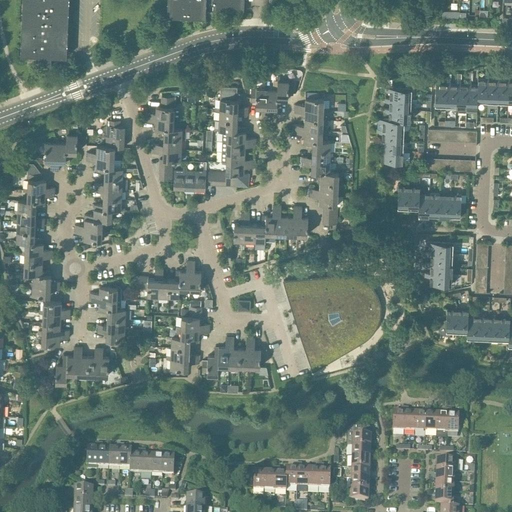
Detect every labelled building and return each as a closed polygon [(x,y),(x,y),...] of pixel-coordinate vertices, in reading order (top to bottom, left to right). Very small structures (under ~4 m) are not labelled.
[(22,0),(20,54),(35,55),(35,63),(50,63),(51,56),(66,56),(68,0),(167,0),(166,15),(205,17),(206,1),(213,2),(213,9),(244,11),(243,0),(22,0)] [(478,101),(487,101),(488,75),(485,75),(485,79),(478,79),(477,107),(478,101)] [(489,79),(489,75),(488,75),(487,101),(498,102),(499,75),(495,75),(495,80),(489,79)] [(499,80),(499,75),(498,102),(508,102),(509,76),(505,76),(505,80),(499,80)] [(436,79),(434,105),(445,106),(446,79),(446,84),(440,83),(440,79),(436,79)] [(445,106),(456,106),(457,79),(456,79),(456,84),(450,84),(450,79),(446,79),(445,106)] [(466,106),(467,80),(467,85),(460,84),(461,80),(457,79),(456,106),(456,112),(466,112),(466,106)] [(471,85),(471,80),(467,80),(466,106),(477,107),(478,79),(477,85),(471,85)] [(288,94),(293,94),(293,82),(277,81),(277,90),(276,107),(281,108),(281,99),(287,99),(288,94)] [(265,117),(266,85),(265,85),(265,89),(251,89),(250,101),(256,101),(255,107),(262,107),(261,117),(265,117)] [(266,85),(265,117),(269,118),(270,107),(276,107),(277,90),(269,89),(269,85),(266,85)] [(219,109),(248,110),(248,106),(238,106),(238,99),(237,99),(237,86),(220,86),(219,109)] [(384,98),(411,100),(411,89),(385,87),(384,92),(389,92),(389,98),(384,98)] [(294,104),(294,108),(327,109),(327,108),(323,107),(323,99),(305,98),(305,105),(294,104)] [(410,110),(411,100),(384,98),(384,102),(389,102),(389,108),(384,108),(384,109),(410,110)] [(145,112),(145,116),(173,118),(181,118),(181,108),(174,107),(174,102),(161,101),(161,106),(156,106),(156,112),(145,112)] [(294,108),(294,112),(294,113),(305,113),(304,119),(322,120),(323,111),(326,111),(327,109),(294,108)] [(219,109),(219,120),(237,120),(237,114),(248,115),(248,110),(219,109)] [(410,110),(384,109),(383,112),(388,113),(388,119),(404,120),(410,121),(410,110)] [(499,121),(507,122),(507,112),(502,112),(502,117),(499,117),(499,121)] [(145,116),(145,120),(155,121),(155,127),(173,128),(173,127),(173,118),(145,116)] [(382,129),(404,130),(404,120),(388,119),(377,118),(377,122),(382,123),(382,129)] [(294,125),(293,129),(326,130),(326,129),(322,128),(322,120),(304,119),(304,125),(294,125)] [(103,127),(102,131),(106,134),(106,136),(124,136),(124,126),(119,125),(120,120),(107,120),(107,125),(106,126),(103,127)] [(245,131),(246,127),(237,126),(237,120),(219,120),(218,130),(222,131),(227,131),(227,130),(245,131)] [(155,127),(155,131),(164,132),(164,138),(182,139),(182,128),(173,127),(173,128),(155,127)] [(293,129),(293,133),(304,134),(303,140),(321,141),(321,140),(322,132),(325,132),(326,130),(293,129)] [(403,141),(404,130),(382,129),(377,129),(377,133),(382,133),(381,139),(381,140),(403,141)] [(222,131),(222,141),(255,142),(255,138),(245,137),(245,131),(227,130),(227,131),(222,131)] [(77,147),(82,148),(82,135),(66,134),(66,143),(65,161),(69,161),(70,152),(76,152),(77,147)] [(114,147),(123,147),(124,136),(106,136),(106,146),(114,147)] [(54,169),(56,138),(54,138),(54,143),(45,142),(44,160),(50,160),(50,169),(54,169)] [(54,169),(58,170),(59,161),(65,161),(66,143),(58,143),(58,138),(56,138),(54,169)] [(163,144),(153,144),(153,148),(181,149),(182,139),(164,138),(163,144)] [(403,151),(403,141),(381,140),(381,139),(376,139),(376,143),(381,143),(381,150),(403,151)] [(303,140),(303,144),(312,145),(312,151),(330,152),(331,143),(334,143),(334,141),(331,141),(321,140),(321,141),(303,140)] [(222,141),(222,151),(244,152),(245,146),(255,146),(255,142),(222,141)] [(114,157),(114,147),(106,146),(96,145),(96,152),(87,151),(87,156),(114,157)] [(159,159),(159,164),(172,165),(172,160),(181,160),(181,149),(153,148),(153,152),(163,153),(163,159),(159,159)] [(402,162),(403,151),(381,150),(376,149),(376,154),(381,154),(381,161),(402,162)] [(221,162),(226,162),(254,163),(255,163),(255,159),(244,158),(244,152),(222,151),(221,162)] [(301,157),(301,161),(329,162),(335,162),(335,157),(330,156),(330,152),(312,151),(311,157),(301,157)] [(113,167),(114,167),(114,157),(87,156),(87,160),(96,160),(96,166),(113,167)] [(329,172),(329,162),(301,161),(301,165),(311,165),(311,172),(329,172)] [(195,171),(194,189),(205,189),(205,184),(210,184),(210,171),(206,171),(206,162),(203,162),(203,171),(195,171)] [(226,172),(231,173),(236,173),(236,179),(235,185),(241,186),(241,182),(248,183),(249,175),(249,173),(243,173),(244,167),(254,167),(255,163),(254,163),(226,162),(226,172)] [(174,170),(173,188),(184,188),(185,164),(183,164),(183,170),(174,170)] [(185,164),(184,188),(194,189),(195,171),(187,170),(187,164),(185,164)] [(96,166),(96,167),(95,171),(104,171),(104,178),(122,178),(122,170),(130,170),(130,168),(123,168),(123,167),(114,167),(113,167),(96,166)] [(54,191),(54,187),(45,187),(46,180),(41,180),(41,175),(34,174),(34,169),(29,169),(29,174),(28,174),(27,190),(54,191)] [(311,172),(310,176),(320,176),(319,182),(338,183),(338,175),(342,175),(342,173),(338,172),(329,172),(311,172)] [(95,188),(122,189),(127,189),(127,179),(122,178),(104,178),(104,184),(95,183),(95,188)] [(309,188),(308,192),(341,194),(341,192),(337,191),(338,183),(319,182),(319,188),(309,188)] [(408,212),(409,186),(398,186),(397,212),(401,212),(401,208),(407,208),(407,212),(408,212)] [(419,187),(409,186),(408,212),(411,213),(412,208),(418,208),(417,219),(418,219),(419,187)] [(428,219),(430,193),(420,192),(420,187),(419,187),(418,219),(422,219),(422,214),(428,215),(428,219)] [(121,199),(122,189),(95,188),(94,192),(104,192),(103,198),(121,199)] [(54,196),(54,191),(27,190),(27,200),(27,201),(45,202),(45,195),(54,196)] [(308,192),(308,197),(319,197),(319,203),(324,204),(323,209),(336,209),(337,196),(341,196),(341,194),(308,192)] [(440,193),(430,193),(428,219),(432,219),(432,215),(438,215),(438,220),(439,220),(440,193)] [(450,194),(440,193),(439,220),(443,220),(443,215),(449,215),(449,220),(450,194)] [(450,194),(449,220),(453,220),(453,216),(465,216),(465,203),(461,203),(461,194),(450,194)] [(121,199),(103,198),(103,204),(94,204),(94,208),(112,209),(121,210),(121,199)] [(44,206),(45,202),(27,201),(27,200),(18,200),(17,211),(35,212),(36,205),(44,206)] [(277,205),(273,205),(272,215),(266,215),(265,233),(276,234),(277,205)] [(281,205),(277,205),(276,234),(286,234),(287,216),(281,215),(281,205)] [(297,206),(293,205),(293,216),(287,216),(286,234),(296,234),(297,206)] [(302,206),(297,206),(296,234),(307,235),(308,216),(301,216),(302,206)] [(84,214),(84,218),(102,219),(102,220),(111,220),(112,209),(94,208),(93,214),(84,214)] [(17,211),(17,221),(44,222),(44,218),(35,218),(35,212),(17,211)] [(245,213),(241,212),(240,223),(234,222),(233,241),(244,241),(245,213)] [(249,213),(245,213),(244,241),(254,241),(255,223),(249,223),(249,213)] [(266,215),(261,215),(261,223),(255,223),(254,241),(265,242),(265,233),(266,215)] [(102,230),(102,220),(102,219),(84,218),(84,225),(75,224),(74,228),(102,230)] [(17,221),(16,232),(34,233),(35,226),(44,227),(44,222),(17,221)] [(102,230),(74,228),(74,233),(83,233),(83,240),(101,240),(102,230)] [(43,243),(43,239),(34,239),(34,233),(16,232),(16,242),(25,243),(43,243)] [(426,252),(452,253),(453,242),(426,241),(426,245),(431,245),(431,252),(426,251),(426,252)] [(25,243),(24,253),(51,254),(51,250),(43,250),(43,243),(25,243)] [(452,263),(452,253),(426,252),(426,256),(431,256),(430,262),(425,262),(452,263)] [(51,258),(51,254),(24,253),(24,263),(42,264),(42,258),(51,258)] [(179,288),(189,289),(191,261),(186,260),(186,271),(180,270),(179,288)] [(194,271),(195,261),(191,261),(189,289),(200,289),(201,271),(194,271)] [(451,274),(452,263),(425,262),(425,266),(430,266),(430,272),(425,272),(425,273),(451,274)] [(51,275),(51,270),(42,270),(42,264),(24,263),(23,274),(32,274),(51,275)] [(147,289),(147,296),(158,297),(159,268),(155,268),(154,278),(148,278),(148,276),(142,276),(142,289),(147,289)] [(159,268),(158,297),(168,297),(169,279),(163,279),(163,268),(159,268)] [(175,270),(175,279),(169,279),(168,297),(179,298),(179,288),(180,270),(175,270)] [(451,274),(425,273),(425,276),(430,277),(429,284),(451,284),(451,274)] [(32,274),(32,285),(59,286),(59,282),(50,281),(51,275),(32,274)] [(341,275),(283,280),(289,298),(295,298),(297,305),(294,306),(305,340),(307,344),(310,343),(312,350),(307,353),(313,371),(363,341),(368,337),(373,332),(376,327),(378,322),(380,317),(380,311),(380,306),(379,300),(376,294),(373,288),(368,283),(363,280),(357,277),(352,275),(346,275),(341,275)] [(59,290),(59,286),(32,285),(32,295),(50,296),(50,290),(59,290)] [(90,297),(122,298),(120,298),(120,287),(99,286),(99,292),(90,292),(90,297)] [(122,298),(90,297),(90,301),(99,301),(99,307),(117,308),(116,308),(121,308),(122,298)] [(238,309),(250,310),(251,300),(238,299),(238,309)] [(61,302),(48,301),(43,301),(42,312),(70,313),(70,309),(61,308),(61,302)] [(99,307),(98,312),(107,312),(107,319),(125,319),(125,308),(121,308),(116,308),(117,308),(99,307)] [(456,336),(457,309),(447,309),(446,319),(444,319),(440,321),(438,325),(438,329),(440,332),(443,335),(445,335),(449,335),(450,331),(456,331),(456,336)] [(468,310),(457,309),(456,336),(460,336),(460,331),(466,331),(466,342),(468,310)] [(468,310),(466,342),(470,342),(470,337),(476,338),(476,342),(478,316),(468,315),(468,310)] [(199,317),(201,318),(201,312),(188,311),(188,312),(188,316),(182,316),(181,316),(181,327),(209,328),(209,324),(199,323),(199,317)] [(42,312),(42,322),(60,323),(61,317),(69,317),(70,313),(42,312)] [(488,316),(478,316),(476,342),(480,343),(481,338),(487,338),(486,343),(487,343),(488,316)] [(498,317),(488,316),(487,343),(491,343),(491,338),(497,339),(497,343),(498,317)] [(509,317),(498,317),(497,343),(501,344),(501,339),(508,339),(507,350),(508,350),(509,317)] [(107,324),(98,324),(98,328),(124,329),(125,319),(107,319),(107,324)] [(42,322),(41,332),(69,334),(69,329),(60,329),(60,323),(42,322)] [(209,332),(209,328),(181,327),(176,326),(176,337),(180,337),(198,338),(198,332),(209,332)] [(124,345),(124,329),(98,328),(97,332),(106,333),(106,339),(111,339),(111,345),(124,345)] [(60,337),(64,337),(69,338),(69,334),(41,332),(41,349),(54,349),(54,344),(59,344),(60,337)] [(198,342),(198,338),(180,337),(176,337),(171,337),(171,347),(189,348),(189,342),(198,342)] [(229,337),(225,337),(225,347),(218,347),(218,370),(228,370),(228,365),(229,337)] [(234,337),(229,337),(228,365),(239,366),(239,348),(233,348),(234,337)] [(246,338),(246,348),(239,348),(239,366),(249,366),(250,338),(246,338)] [(254,348),(254,338),(250,338),(249,366),(260,367),(260,349),(254,348)] [(67,373),(77,374),(78,347),(74,347),(74,355),(67,355),(66,373),(67,373)] [(77,374),(79,374),(87,374),(88,356),(82,356),(82,347),(78,347),(77,374)] [(87,374),(96,375),(97,375),(98,348),(95,347),(94,356),(88,356),(87,374)] [(171,347),(171,356),(170,357),(199,359),(199,354),(189,354),(189,348),(171,347)] [(218,374),(218,370),(218,347),(214,347),(214,356),(207,355),(207,360),(202,360),(202,373),(218,374)] [(103,348),(98,348),(97,375),(108,375),(109,363),(109,359),(109,357),(103,357),(103,348)] [(67,355),(63,355),(62,364),(56,364),(55,382),(66,382),(67,373),(66,373),(67,355)] [(199,363),(199,359),(170,357),(170,368),(188,369),(188,363),(199,363)] [(403,432),(404,408),(401,408),(401,413),(393,413),(392,431),(403,432)] [(403,432),(414,432),(415,414),(408,414),(408,408),(404,408),(403,432)] [(414,432),(425,433),(426,409),(422,409),(422,414),(415,414),(414,432)] [(425,433),(436,433),(437,415),(430,414),(430,409),(426,409),(425,433)] [(436,433),(447,433),(448,410),(444,410),(444,415),(437,415),(436,433)] [(448,410),(447,433),(458,434),(459,416),(451,415),(451,410),(448,410)] [(352,447),(370,447),(371,436),(370,436),(370,428),(350,427),(347,435),(347,446),(352,446),(352,447)] [(98,467),(108,468),(109,450),(102,449),(102,444),(99,444),(98,449),(98,467)] [(108,468),(119,468),(120,445),(117,445),(116,450),(109,450),(108,468)] [(130,473),(131,451),(124,450),(124,445),(120,445),(119,468),(129,469),(129,473),(130,473)] [(370,458),(370,447),(352,447),(352,457),(370,458)] [(87,456),(86,469),(98,470),(98,467),(98,449),(87,449),(87,456)] [(130,473),(141,474),(142,451),(138,450),(138,456),(131,455),(131,451),(130,473)] [(151,474),(152,456),(145,456),(145,451),(142,451),(141,474),(141,480),(151,481),(151,474)] [(151,474),(162,475),(163,452),(160,451),(159,457),(152,456),(151,474)] [(163,452),(162,475),(173,475),(174,457),(167,457),(167,452),(163,452)] [(458,456),(446,455),(445,460),(436,460),(436,471),(454,472),(458,472),(458,456)] [(370,469),(370,458),(352,457),(351,468),(370,469)] [(287,469),(286,492),(287,487),(297,487),(298,464),(294,464),(294,469),(287,469)] [(297,487),(308,488),(308,470),(301,469),(301,464),(298,464),(297,487)] [(308,488),(318,488),(319,465),(316,465),(315,470),(308,470),(308,488)] [(330,489),(330,471),(323,470),(323,465),(319,465),(318,488),(330,489)] [(264,491),(265,473),(258,472),(258,467),(254,467),(253,490),(264,491)] [(264,491),(275,491),(276,468),(272,468),(272,473),(265,473),(264,491)] [(275,491),(286,492),(287,469),(286,469),(286,474),(280,473),(280,468),(276,468),(275,491)] [(369,480),(370,469),(351,468),(351,479),(369,480)] [(454,483),(454,472),(436,471),(435,482),(454,483)] [(369,491),(369,480),(351,479),(350,490),(369,491)] [(453,494),(454,483),(435,482),(435,493),(453,494)] [(93,489),(77,488),(75,488),(71,488),(70,499),(74,500),(74,499),(92,500),(93,489)] [(369,491),(350,490),(350,501),(368,502),(369,491)] [(453,494),(435,493),(434,504),(453,505),(453,494)] [(186,508),(204,508),(205,497),(187,496),(186,508)] [(74,499),(74,500),(74,510),(92,511),(92,500),(74,499)]
